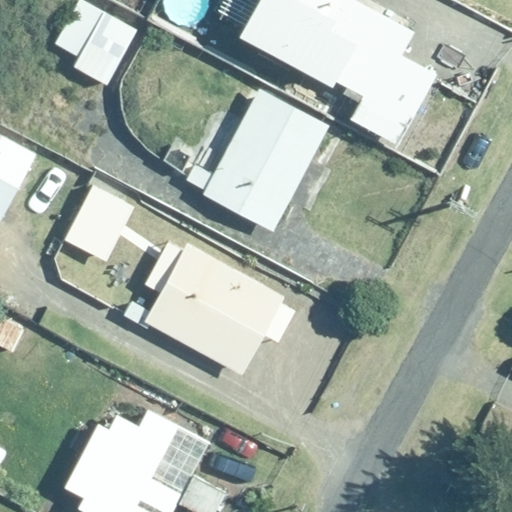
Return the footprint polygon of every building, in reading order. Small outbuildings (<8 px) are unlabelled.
[(136,25),(92,0),(71,0),(48,41),(73,56),(68,65),(101,85),(136,25)] [(250,0),(232,33),(358,101),(350,114),(394,138),(432,68),(397,49),(410,26),(361,0),(250,0)] [(328,124),(256,81),(207,163),(195,156),(180,180),(264,230),(328,124)] [(0,212),(34,148),(0,129),(0,212)] [(130,192),(94,173),(58,240),(94,259),(130,192)] [(298,300),(168,226),(137,281),(152,289),(135,318),(233,374),(256,333),(273,343),(298,300)] [(21,326),(0,314),(0,348),(7,352),(21,326)] [(103,423),(93,417),(57,485),(75,494),(69,505),(81,511),(167,511),(173,500),(195,511),(206,511),(217,492),(176,470),(187,450),(165,438),(175,418),(143,401),(134,418),(112,407),(103,423)]
